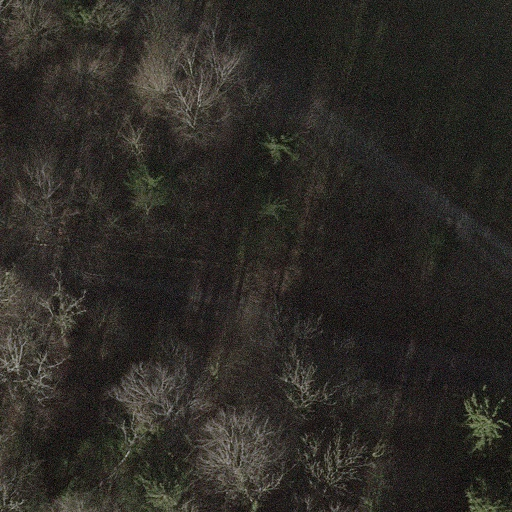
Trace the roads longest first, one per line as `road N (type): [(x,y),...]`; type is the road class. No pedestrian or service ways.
road 1 (track): [(117,0),(511,283)]
road 2 (track): [(0,290),(45,280),(88,213),(110,65),(106,0)]
